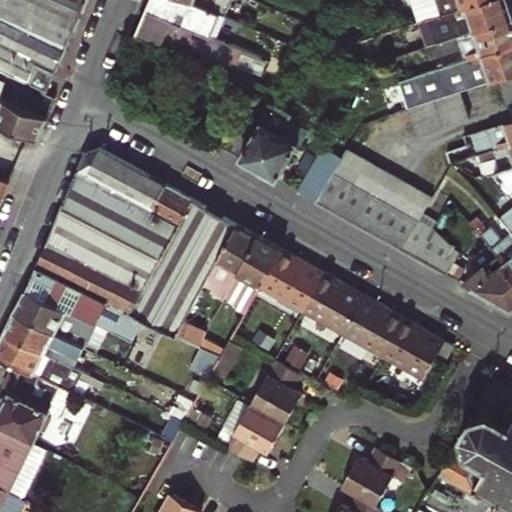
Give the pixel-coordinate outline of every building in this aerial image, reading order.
[(0,0),(0,72),(48,94),(89,0),(0,0)] [(215,37),(225,15),(190,0),(151,0),(148,9),(215,37)] [(190,0),(225,15),(231,0),(190,0)] [(446,13),(485,0),(413,0),(420,21),(446,13)] [(438,41),(511,17),(511,6),(510,0),(485,0),(446,13),(420,21),(424,34),(427,45),(438,41)] [(236,46),(215,37),(148,9),(138,33),(226,70),(236,46)] [(511,43),(511,17),(438,41),(427,45),(431,57),(445,52),(444,51),(462,45),(466,58),(511,43)] [(409,107),(447,94),(461,89),(474,85),(500,76),(511,72),(511,43),(466,58),(400,80),(409,107)] [(511,72),(500,76),(510,105),(511,103),(511,72)] [(470,118),(461,89),(447,94),(409,107),(418,135),(470,118)] [(5,98),(0,111),(0,123),(30,136),(39,139),(49,116),(5,98)] [(236,119),(221,145),(279,178),(299,142),(282,132),(286,126),(293,130),(297,123),(290,118),(293,113),(273,102),(257,131),(236,119)] [(479,153),(495,148),(511,142),(511,119),(472,132),(479,153)] [(495,170),(501,168),(511,164),(511,142),(495,148),(479,153),(482,162),(485,173),(495,170)] [(37,263),(107,298),(174,332),(193,299),(201,286),(208,273),(238,223),(102,147),(86,152),(37,263)] [(332,172),(341,156),(323,147),(298,189),(317,199),(332,172)] [(341,156),(332,172),(419,219),(432,195),(346,147),(341,156)] [(505,183),(511,190),(511,164),(501,168),(495,170),(505,183)] [(332,172),(317,199),(403,247),(419,219),(332,172)] [(0,205),(9,185),(0,181),(0,205)] [(511,207),(501,216),(511,229),(511,190),(505,183),(497,189),(511,206),(511,207)] [(511,232),(503,239),(491,224),(487,228),(477,216),(471,221),(489,242),(495,250),(500,256),(511,270),(511,232)] [(419,219),(403,247),(417,256),(433,227),(419,219)] [(231,286),(260,235),(238,223),(208,273),(231,286)] [(433,227),(417,256),(431,263),(445,239),(433,227)] [(231,313),(239,318),(260,283),(261,281),(259,279),(268,262),(271,265),(283,248),(260,235),(231,286),(242,292),(231,313)] [(445,239),(431,263),(450,274),(461,254),(445,239)] [(261,281),(260,283),(300,306),(321,269),(283,248),(271,265),(261,281)] [(511,270),(500,256),(467,283),(511,308),(511,270)] [(27,286),(80,313),(96,320),(107,298),(37,263),(27,286)] [(321,269),(300,306),(341,329),(362,292),(321,269)] [(231,286),(208,273),(201,286),(223,299),(231,286)] [(15,310),(82,343),(84,343),(88,334),(83,332),(88,323),(78,318),(80,313),(27,286),(15,310)] [(201,286),(193,299),(216,311),(219,306),(223,299),(201,286)] [(242,292),(231,286),(223,299),(219,306),(231,313),(242,292)] [(362,292),(341,329),(382,352),(403,316),(362,293),(362,292)] [(216,311),(193,299),(174,332),(198,343),(202,335),(216,311)] [(77,353),(82,343),(15,310),(5,330),(58,356),(63,346),(77,353)] [(96,320),(80,313),(78,318),(88,323),(83,332),(88,334),(96,320)] [(223,346),(229,335),(239,318),(231,313),(215,342),(223,346)] [(433,356),(443,339),(403,316),(382,352),(422,375),(433,356)] [(58,356),(5,330),(0,340),(0,353),(23,365),(45,376),(51,365),(61,371),(67,361),(58,356)] [(202,335),(198,343),(219,354),(223,346),(215,342),(202,335)] [(433,356),(443,363),(454,345),(443,339),(433,356)] [(219,354),(198,343),(172,387),(194,398),(205,378),(219,354)] [(67,361),(72,363),(77,353),(63,346),(58,356),(67,361)] [(271,358),(247,402),(281,420),(298,391),(288,386),(296,372),(271,358)] [(45,376),(63,384),(72,389),(80,373),(112,390),(115,385),(72,363),(67,361),(61,371),(51,365),(45,376)] [(0,423),(35,440),(63,384),(45,376),(23,365),(17,375),(11,371),(2,389),(9,392),(6,398),(0,396),(0,423)] [(440,472),(495,503),(490,511),(511,511),(511,386),(496,378),(481,400),(483,402),(440,472)] [(188,409),(194,398),(172,387),(166,384),(161,394),(188,409)] [(281,420),(247,402),(222,446),(248,460),(255,446),(264,451),(281,420)] [(161,432),(171,438),(180,422),(182,419),(171,413),(161,432)] [(0,486),(10,492),(24,499),(49,447),(35,440),(0,423),(0,486)] [(400,458),(375,444),(368,457),(359,452),(342,482),(357,491),(376,501),(400,458)] [(0,486),(0,511),(10,492),(0,486)] [(339,499),(332,511),(377,511),(382,505),(376,501),(357,491),(349,505),(339,499)] [(169,492),(156,511),(196,511),(199,508),(169,492)]
